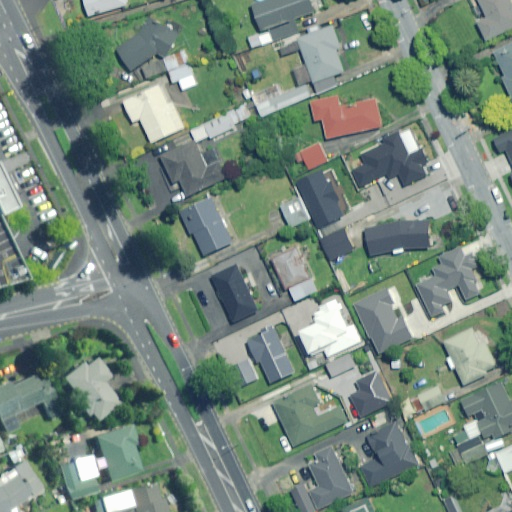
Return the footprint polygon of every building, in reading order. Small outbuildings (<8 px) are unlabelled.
[(82,0),(88,17),(127,5),(125,0),(82,0)] [(314,14),(309,0),(267,0),(252,6),(261,34),(248,39),(252,50),(298,34),(294,21),(314,14)] [(511,29),(511,6),(509,0),(478,0),(487,19),(477,23),(485,41),(511,29)] [(115,50),(131,73),(157,54),(165,59),(179,35),(155,22),(115,50)] [(342,49),(334,26),(297,39),(313,84),(345,73),(337,50),(342,49)] [(511,43),(493,52),(504,77),(502,77),(511,98),(511,43)] [(165,59),(140,69),(145,81),(168,72),(189,64),(184,51),(165,59)] [(189,64),(168,72),(173,84),(178,82),(182,92),(198,86),(189,64)] [(168,104),(159,84),(122,102),(132,124),(140,121),(151,145),(185,129),(173,102),(168,104)] [(311,97),(305,84),(279,94),(255,104),(261,118),(311,97)] [(340,108),(338,97),(310,103),(315,122),(322,120),(327,140),(382,127),(376,100),(340,108)] [(210,139),(251,119),(245,106),(190,132),(196,143),(209,136),(210,139)] [(396,152),(391,139),(363,151),(371,171),(359,176),(363,186),(376,181),(383,198),(410,187),(396,152)] [(207,168),(194,141),(160,157),(174,185),(180,182),(187,198),(226,179),(218,163),(207,168)] [(329,162),(321,143),(293,154),(297,164),(304,161),(308,170),(329,162)] [(0,281),(20,277),(8,252),(0,236),(0,206),(6,204),(0,191),(0,281)] [(374,214),(365,192),(340,202),(350,224),(374,214)] [(204,256),(232,243),(211,198),(180,213),(190,235),(194,234),(204,256)] [(370,257),(393,251),(394,256),(406,254),(406,250),(433,250),(432,221),(398,222),(363,231),(370,257)] [(352,251),(342,227),(321,236),(332,260),(352,251)] [(297,248),(270,260),(271,261),(268,262),(271,269),(274,268),(284,291),(289,289),(295,302),(317,292),(297,248)] [(456,284),(444,258),(416,270),(418,275),(397,284),(413,319),(436,309),(440,319),(462,309),(452,286),(456,284)] [(259,312),(237,264),(211,276),(233,324),(259,312)] [(376,303),(371,294),(355,302),(360,312),(376,303)] [(356,323),(351,325),(349,319),(352,318),(345,301),(337,305),(335,301),(309,312),(314,323),(295,332),(308,360),(321,355),(325,363),(366,345),(356,323)] [(410,345),(400,324),(369,340),(379,360),(410,345)] [(456,370),(464,386),(488,375),(486,372),(496,367),(484,341),(481,343),(477,334),(475,335),(471,328),(443,341),(451,357),(446,359),(452,372),(456,370)] [(294,373),(274,330),(260,337),(261,341),(249,347),(257,365),(260,363),(271,384),(294,373)] [(356,369),(350,355),(325,366),(331,379),(356,369)] [(107,377),(93,358),(82,367),(80,364),(60,379),(72,395),(69,397),(83,417),(87,414),(93,422),(116,405),(105,390),(99,383),(107,377)] [(257,380),(249,361),(231,368),(240,388),(257,380)] [(9,416),(37,403),(46,422),(64,414),(44,370),(29,378),(8,387),(6,383),(0,386),(0,430),(2,434),(14,429),(9,416)] [(491,435),(494,441),(511,432),(510,429),(511,428),(511,402),(500,380),(459,401),(468,418),(472,416),(484,439),(491,435)] [(320,404),(311,384),(272,403),(293,448),(347,423),(340,407),(318,417),(313,407),(320,404)] [(409,400),(417,415),(424,412),(425,414),(446,402),(437,386),(409,400)] [(389,427),(387,423),(374,428),(380,441),(371,445),(378,460),(361,468),(369,487),(419,466),(410,446),(406,448),(396,424),(389,427)] [(133,442),(127,425),(90,437),(105,483),(138,472),(128,443),(133,442)] [(457,448),(448,452),(454,467),(464,463),(465,465),(487,455),(478,435),(456,444),(457,448)] [(25,455),(21,446),(5,454),(9,463),(25,455)] [(511,470),(511,446),(495,454),(504,474),(511,470)] [(315,511),(353,495),(332,448),(321,453),(323,458),(308,465),(318,487),(308,491),(305,484),(291,491),(300,511),(315,511)] [(91,454),(73,459),(79,479),(96,473),(91,454)] [(97,489),(93,477),(78,481),(72,461),(59,464),(65,486),(71,499),(97,492),(97,489)] [(37,493),(23,462),(9,468),(13,476),(8,479),(0,482),(0,511),(12,511),(10,506),(37,493)] [(157,511),(148,483),(95,499),(99,511),(157,511)] [(471,511),(462,490),(441,498),(446,511),(471,511)] [(374,511),(368,499),(342,511),(374,511)]
